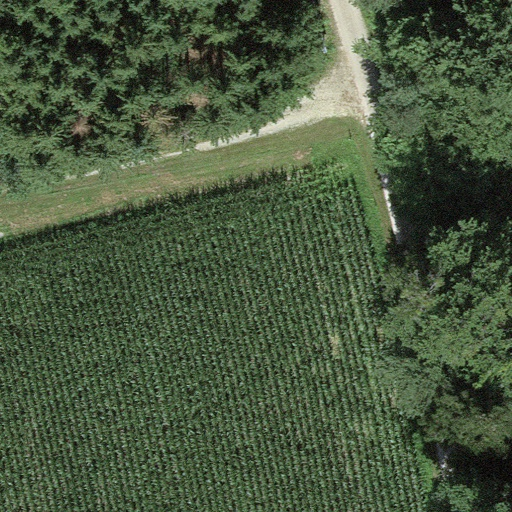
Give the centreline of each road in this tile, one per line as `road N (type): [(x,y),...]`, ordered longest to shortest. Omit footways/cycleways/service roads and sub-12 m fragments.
road 1 (track): [(465,511),(377,101),(334,0)]
road 2 (track): [(377,101),(0,181)]
